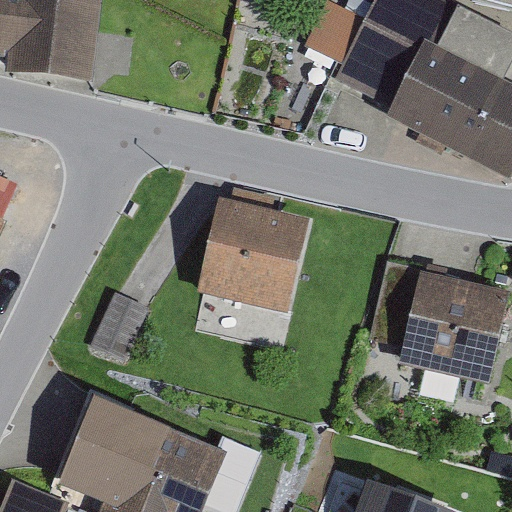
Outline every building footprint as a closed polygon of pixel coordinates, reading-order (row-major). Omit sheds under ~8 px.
[(0,0),(0,67),(9,68),(7,85),(91,94),(101,8),(32,0),(0,0)] [(511,84),(511,44),(427,0),(381,0),(335,87),(394,117),(387,131),(511,196),(511,195),(511,94),(508,93),(511,84)] [(511,0),(431,0),(431,2),(511,23),(511,0)] [(362,27),(327,8),(304,53),(339,71),(362,27)] [(0,245),(5,235),(1,233),(18,191),(0,182),(0,245)] [(230,214),(218,211),(197,303),(290,323),(310,235),(269,226),(273,204),(234,195),(230,214)] [(420,285),(400,376),(490,397),(511,305),(420,285)] [(136,308),(115,299),(92,349),(128,365),(151,315),(136,308)] [(86,511),(206,511),(225,464),(93,413),(83,440),(59,501),(86,511)] [(68,511),(69,511),(13,489),(3,511),(68,511)]
